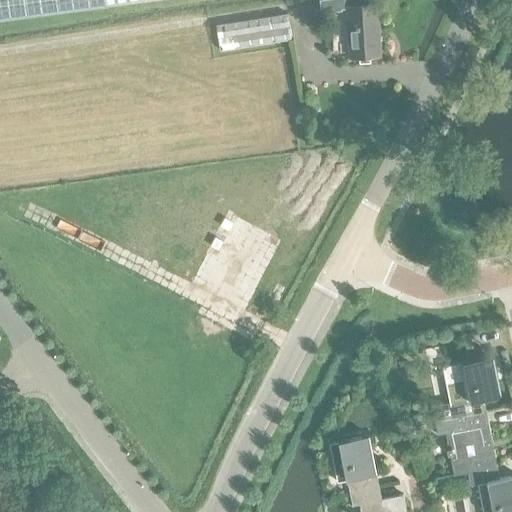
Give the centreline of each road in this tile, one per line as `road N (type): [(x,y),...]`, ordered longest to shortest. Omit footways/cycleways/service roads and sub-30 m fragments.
road 1 (residential): [(214,511),(248,436),(352,257)]
road 2 (residential): [(352,257),(469,0)]
road 3 (residential): [(156,511),(0,313)]
road 4 (residential): [(352,257),(427,291),(511,276)]
